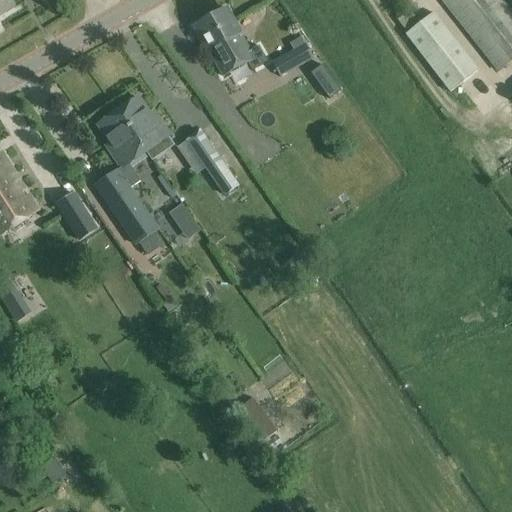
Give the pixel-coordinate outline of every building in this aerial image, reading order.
[(0,0),(0,16),(15,8),(10,0),(0,0)] [(442,0),(499,73),(511,62),(511,14),(501,0),(442,0)] [(241,36),(240,33),(226,9),(194,27),(207,51),(208,53),(209,53),(222,77),(255,59),(242,35),(241,36)] [(478,70),(433,13),(405,35),(450,92),(478,70)] [(280,79),(302,66),(293,51),(271,64),(280,79)] [(321,66),(310,74),(329,99),(340,91),(321,66)] [(272,78),(256,85),(260,94),(276,87),(272,78)] [(138,99),(118,112),(146,153),(159,144),(161,148),(169,143),(166,139),(171,136),(157,116),(152,119),(138,99)] [(146,153),(118,112),(98,126),(112,147),(107,150),(120,169),(104,181),(134,226),(149,216),(131,189),(140,182),(129,165),(146,153)] [(239,187),(200,131),(185,142),(186,144),(181,147),(194,166),(200,161),(224,197),(239,187)] [(476,152),(493,179),(511,167),(511,153),(502,136),(476,152)] [(0,154),(0,236),(39,212),(1,153),(0,154)] [(73,194),(57,205),(80,241),(96,230),(73,194)] [(118,265),(94,279),(112,310),(136,296),(118,265)] [(242,411),(246,416),(259,408),(253,399),(240,408),(242,411)] [(93,409),(105,435),(117,430),(105,404),(93,409)] [(267,419),(254,428),(263,442),(276,432),(267,419)]
